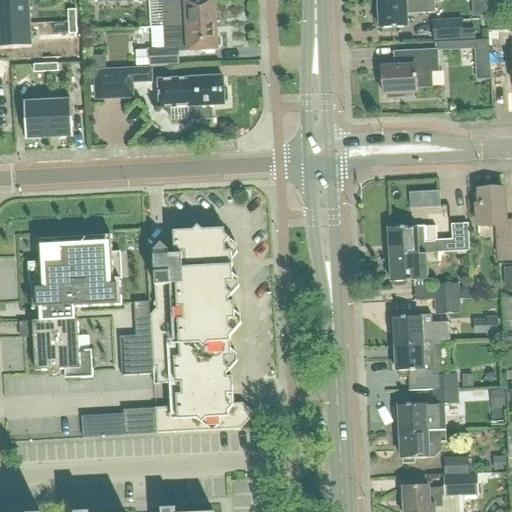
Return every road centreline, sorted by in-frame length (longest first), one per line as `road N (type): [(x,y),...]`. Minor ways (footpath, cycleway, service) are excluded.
road 1 (tertiary): [(339,511),(323,158)]
road 2 (residential): [(0,178),(323,158)]
road 3 (residential): [(323,158),(511,150)]
road 4 (tertiary): [(323,158),(315,0)]
